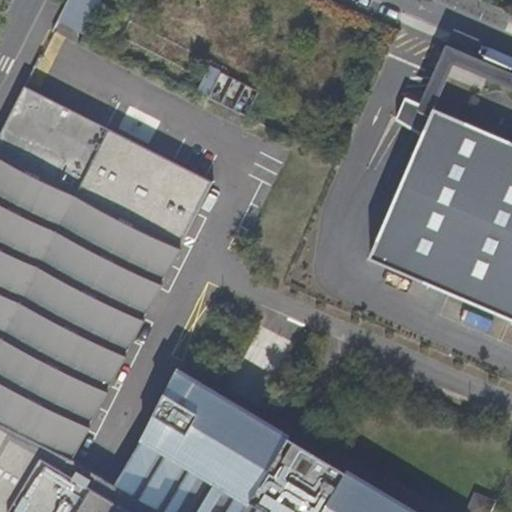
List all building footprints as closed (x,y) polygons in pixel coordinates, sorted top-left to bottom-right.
[(68,0),(58,20),(77,29),(91,0),(68,0)] [(511,78),(445,50),(422,105),(406,98),(396,120),(423,136),(370,259),(511,319),(511,78)] [(221,69),(208,95),(246,114),(259,89),(221,69)] [(413,511),(176,370),(114,483),(71,457),(212,179),(26,84),(0,134),(0,511),(413,511)] [(467,511),(491,511),(494,497),(472,492),(467,511)]
